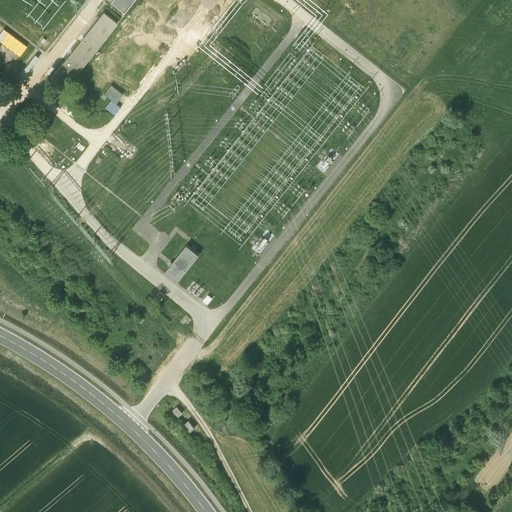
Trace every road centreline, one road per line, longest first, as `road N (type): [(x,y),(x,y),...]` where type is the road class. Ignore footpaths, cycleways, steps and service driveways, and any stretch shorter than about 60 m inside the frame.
road 1 (track): [(188,351),(199,357),(210,347),(417,89),(434,87),(484,111),(492,161),(511,175)]
road 2 (secondary): [(207,511),(156,451),(84,387),(0,337)]
road 3 (track): [(0,508),(91,431),(174,511)]
road 4 (track): [(165,383),(184,400),(245,511)]
